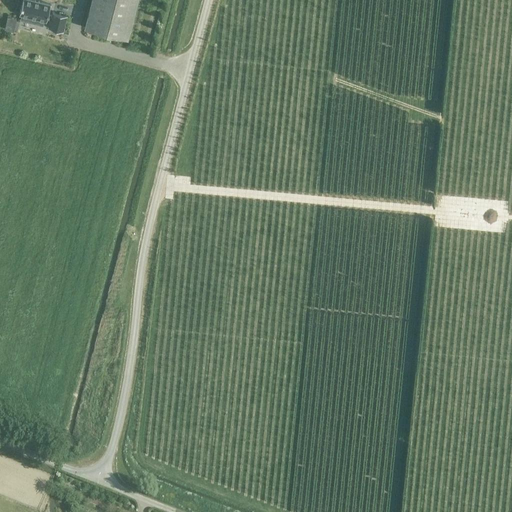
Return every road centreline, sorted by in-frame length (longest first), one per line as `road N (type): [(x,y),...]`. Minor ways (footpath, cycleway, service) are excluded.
road 1 (unclassified): [(208,0),(142,250),(113,442),(96,480)]
road 2 (track): [(160,183),(438,212),(439,199),(504,204),(503,217),(511,218)]
